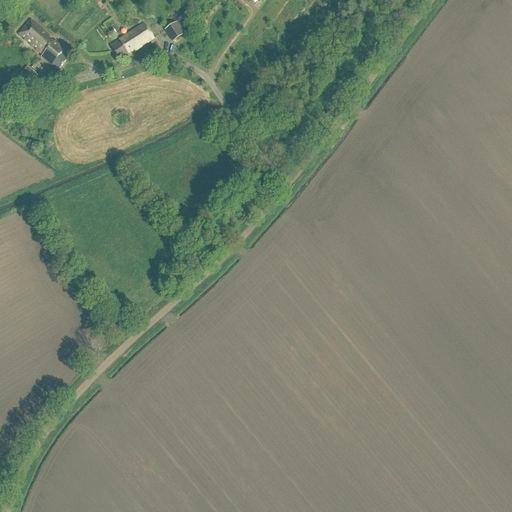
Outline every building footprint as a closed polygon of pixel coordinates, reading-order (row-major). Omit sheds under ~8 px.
[(0,0),(0,9),(1,10),(9,2),(7,0),(0,0)] [(52,67),(58,72),(69,60),(63,55),(66,52),(31,21),(19,36),(43,57),(41,59),(51,68),(52,67)] [(165,31),(172,43),(187,33),(179,22),(165,31)] [(110,48),(120,63),(154,40),(144,25),(110,48)] [(26,67),(17,78),(28,87),(37,76),(26,67)] [(47,72),(43,69),(37,76),(41,80),(47,72)]
